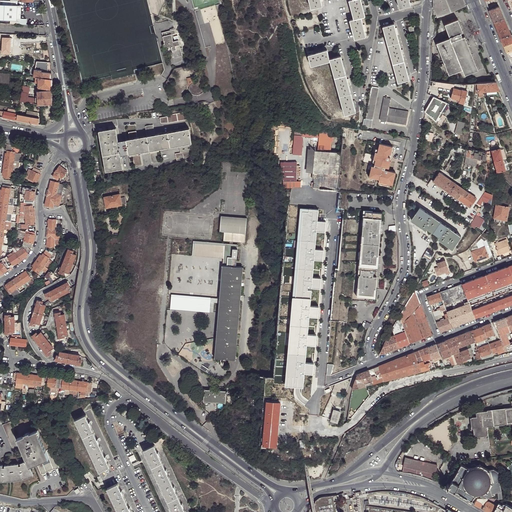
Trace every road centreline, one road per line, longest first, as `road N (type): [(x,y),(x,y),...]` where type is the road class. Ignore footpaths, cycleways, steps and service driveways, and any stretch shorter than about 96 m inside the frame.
road 1 (residential): [(425,0),(418,106),(399,200),(405,265),(368,349),(372,362),(437,337)]
road 2 (secondary): [(71,155),(86,238),(80,327),(92,354),(276,503)]
road 3 (secondary): [(261,478),(95,343),(86,307),(94,255),(82,153)]
road 4 (unclassified): [(276,505),(136,402)]
road 5 (unclassified): [(40,214),(66,216),(80,255),(72,276),(33,299),(27,331)]
road 6 (secondary): [(511,367),(435,395),(387,440)]
road 7 (residential): [(511,260),(424,294),(437,337)]
road 8 (unclassified): [(136,402),(113,406),(108,425),(149,511)]
